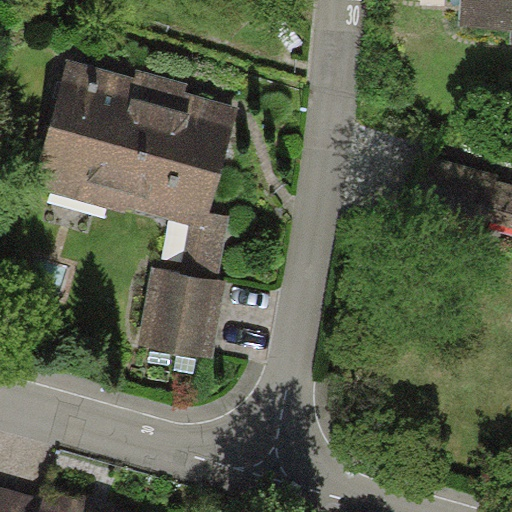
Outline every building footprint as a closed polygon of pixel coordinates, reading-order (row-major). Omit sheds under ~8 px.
[(511,0),(461,0),(459,26),(511,29),(511,43),(511,0)] [(134,80),(68,61),(31,188),(126,215),(128,209),(190,227),(204,231),(209,213),(239,110),(186,95),(189,85),(163,78),(137,70),(134,80)] [(498,175),(436,158),(422,211),(511,235),(511,184),(496,180),(498,175)] [(230,218),(209,213),(204,231),(190,227),(180,275),(153,269),(136,346),(213,360),(226,285),(216,284),(230,218)] [(38,511),(43,499),(0,487),(0,511),(38,511)] [(127,511),(46,489),(43,499),(38,511),(127,511)]
